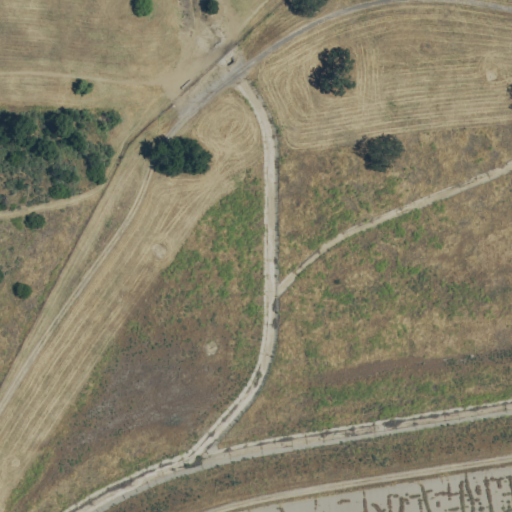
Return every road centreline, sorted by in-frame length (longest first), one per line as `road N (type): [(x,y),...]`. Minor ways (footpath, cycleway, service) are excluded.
road 1 (track): [(374,0),(266,47),(157,148),(141,196),(0,409)]
road 2 (track): [(202,511),(511,456)]
